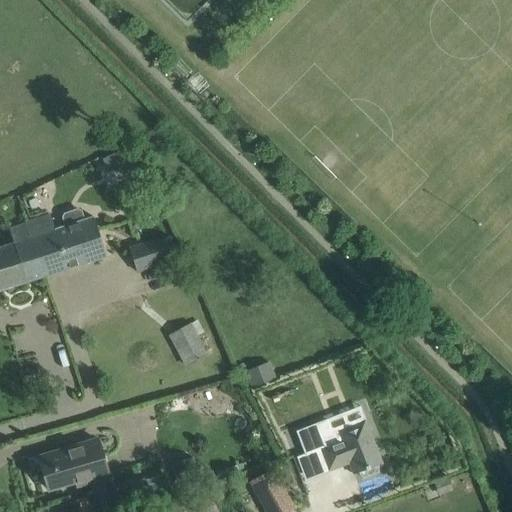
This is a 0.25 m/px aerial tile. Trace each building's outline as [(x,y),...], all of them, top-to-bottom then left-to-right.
[(13,242),(0,246),(0,291),(45,276),(104,257),(106,256),(104,249),(100,237),(93,215),(84,218),(82,211),(77,208),(63,213),(61,217),(63,225),(55,228),(50,214),(27,222),(9,228),(13,242)] [(136,272),(167,263),(160,238),(128,247),(136,272)] [(185,365),(206,353),(190,323),(168,335),(185,365)] [(320,449),(328,471),(349,463),(353,474),(357,473),(362,479),(378,473),(378,465),(382,464),(365,420),(337,431),(341,440),(320,449)] [(97,439),(39,457),(49,490),(88,478),(90,482),(108,476),(97,439)] [(177,479),(169,481),(173,494),(197,487),(195,482),(201,481),(194,457),(172,464),(177,479)] [(96,492),(87,495),(87,496),(91,511),(111,511),(103,483),(94,485),(96,492)] [(91,511),(87,496),(66,503),(68,511),(91,511)]
